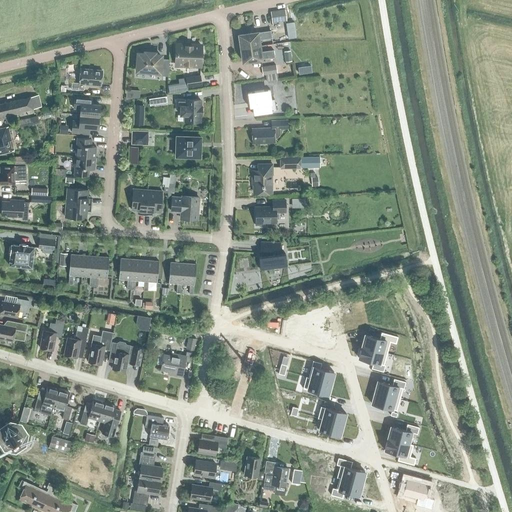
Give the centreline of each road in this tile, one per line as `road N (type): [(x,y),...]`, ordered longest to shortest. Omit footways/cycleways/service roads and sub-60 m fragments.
road 1 (residential): [(226,240),(110,229),(119,39)]
road 2 (residential): [(211,326),(338,356),(349,366),(377,461)]
road 3 (residential): [(226,240),(222,14)]
road 4 (residential): [(187,408),(0,354)]
road 5 (residential): [(377,461),(202,412)]
road 6 (residential): [(0,68),(119,39)]
